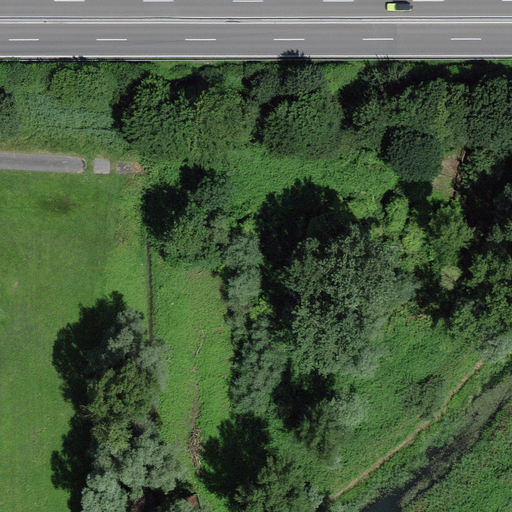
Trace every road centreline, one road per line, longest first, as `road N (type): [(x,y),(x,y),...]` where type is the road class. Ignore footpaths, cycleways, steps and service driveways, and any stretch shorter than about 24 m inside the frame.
road 1 (trunk): [(0,40),(511,39)]
road 2 (trunk): [(511,0),(0,0)]
road 3 (unknown): [(0,165),(134,152)]
